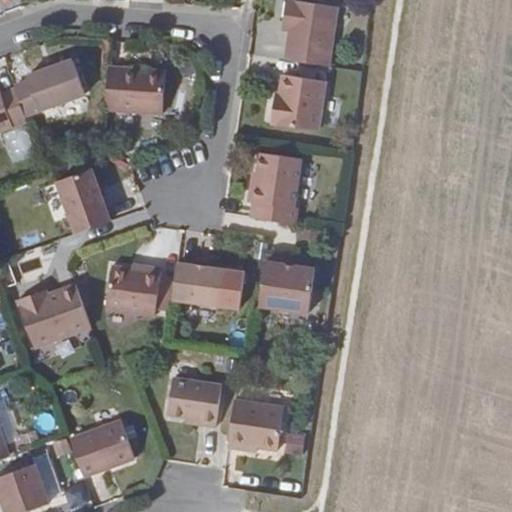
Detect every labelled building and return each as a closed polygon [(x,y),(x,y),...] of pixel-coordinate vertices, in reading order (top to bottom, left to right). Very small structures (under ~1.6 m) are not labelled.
[(286,59),(329,65),(338,7),(293,0),(287,0),(285,19),(292,20),(286,59)] [(29,80),(15,85),(16,88),(26,115),(86,94),(73,59),(27,75),(29,80)] [(108,77),(106,115),(162,119),(166,77),(123,73),(122,79),(108,77)] [(279,103),(275,102),(272,123),(319,130),(326,81),(283,75),(280,95),(279,103)] [(26,115),(16,88),(2,93),(0,88),(0,130),(28,121),(26,115)] [(250,217),(296,224),(298,209),(294,208),(301,159),(260,153),(255,185),(251,184),(248,201),(253,202),(250,217)] [(76,233),(111,220),(93,169),(58,181),(76,233)] [(161,268),(145,266),(144,269),(132,268),(113,265),(106,309),(154,316),(161,268)] [(223,318),(222,325),(240,327),(248,277),(198,269),(192,313),(212,317),(223,318)] [(317,309),(322,276),(273,270),(269,301),(317,309)] [(39,298),(38,293),(18,300),(36,348),(92,328),(76,284),(48,295),(39,298)] [(39,298),(48,295),(47,290),(38,293),(39,298)] [(202,419),(201,425),(216,427),(222,384),(174,377),(168,413),(187,416),(202,419)] [(286,407),(236,400),(228,446),(246,449),(247,445),(279,450),(286,407)] [(186,422),(201,425),(202,419),(187,416),(186,422)] [(122,421),(71,439),(85,477),(136,458),(122,421)] [(0,459),(10,456),(0,427),(0,459)] [(0,494),(3,501),(6,511),(23,511),(46,504),(32,466),(0,477),(0,494)]
